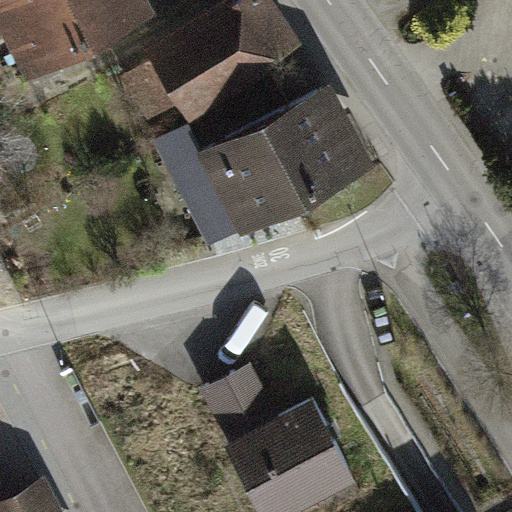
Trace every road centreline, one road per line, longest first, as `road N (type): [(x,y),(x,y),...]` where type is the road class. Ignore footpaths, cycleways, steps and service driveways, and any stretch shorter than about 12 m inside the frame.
road 1 (residential): [(460,187),(319,254),(0,339)]
road 2 (tertiary): [(460,187),(329,0)]
